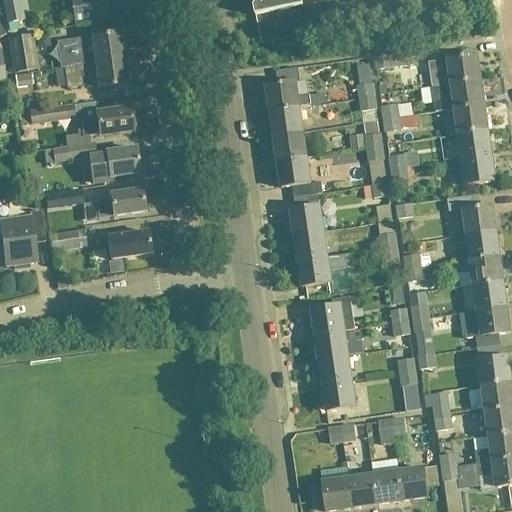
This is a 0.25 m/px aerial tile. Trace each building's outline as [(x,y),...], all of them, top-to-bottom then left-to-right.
[(0,0),(0,1),(5,26),(23,22),(18,0),(0,0)] [(73,26),(109,20),(105,0),(73,0),(69,1),(73,26)] [(136,0),(115,0),(110,1),(113,19),(139,15),(136,0)] [(259,0),(260,1),(257,5),(261,9),(263,17),(255,18),(261,48),(342,31),(338,11),(336,2),(316,7),(302,9),(300,0),(259,0)] [(346,32),(349,46),(359,44),(356,30),(346,32)] [(59,71),(64,70),(64,71),(123,63),(118,35),(82,41),(83,46),(75,48),(74,42),(55,45),(59,71)] [(37,72),(31,37),(7,41),(12,76),(37,72)] [(373,61),(375,74),(417,67),(415,54),(373,61)] [(446,63),(427,66),(431,91),(479,84),(475,58),(446,62),(446,63)] [(99,92),(127,88),(126,85),(129,82),(128,75),(124,74),(123,63),(64,71),(66,91),(81,89),(80,80),(91,78),(92,80),(97,79),(99,92)] [(269,116),(298,111),(309,110),(308,99),(297,100),(294,86),(299,85),(297,72),(275,75),(277,88),(265,90),(269,116)] [(479,84),(431,91),(434,116),(454,113),(483,109),(479,84)] [(357,102),(374,99),(372,86),(355,89),(357,102)] [(374,99),(357,102),(359,115),(376,112),(374,99)] [(71,107),(27,113),(30,128),(73,121),(71,107)] [(379,109),(381,122),(398,120),(396,107),(379,109)] [(487,134),(483,109),(454,113),(457,138),(487,134)] [(130,111),(95,116),(96,121),(81,124),(83,140),(99,138),(99,139),(133,134),(130,111)] [(298,111),(269,116),(273,141),(302,136),(298,111)] [(381,122),(383,135),(400,133),(398,120),(381,122)] [(461,163),(490,159),(487,134),(457,138),(461,163)] [(302,136),(273,141),(276,166),(306,161),(302,136)] [(380,136),(378,136),(363,138),(364,151),(382,149),(380,136)] [(135,152),(106,156),(94,158),(93,146),(66,150),(68,164),(88,161),(92,188),(111,185),(110,181),(139,177),(135,152)] [(384,162),(382,149),(364,151),(366,164),(367,164),(382,163),(384,162)] [(66,150),(51,152),(54,167),(68,164),(66,150)] [(389,173),(406,170),(404,157),(387,160),(389,173)] [(494,185),(490,159),(461,163),(465,189),(494,185)] [(306,161),(276,166),(280,191),(290,190),(292,202),(318,198),(318,197),(321,196),(320,184),(309,186),(306,161)] [(406,170),(389,173),(391,186),(407,183),(406,170)] [(387,185),(385,185),(370,188),(372,201),(389,199),(387,185)] [(141,193),(109,197),(110,204),(97,206),(99,220),(112,218),(112,220),(145,216),(141,193)] [(80,194),(56,197),(58,211),(82,207),(80,194)] [(294,240),(323,235),(320,210),(318,198),(292,202),(294,214),(291,215),(294,240)] [(462,212),(481,210),(479,198),(447,202),(448,215),(462,213),(462,212)] [(411,206),(394,208),(396,222),(413,220),(411,206)] [(466,238),(495,234),(492,208),(481,210),(462,212),(462,213),(466,238)] [(0,224),(0,233),(1,242),(0,241),(0,264),(4,264),(5,271),(13,269),(13,273),(28,271),(28,267),(35,266),(32,239),(43,238),(40,214),(28,216),(29,220),(0,224)] [(83,234),(48,240),(51,256),(86,250),(83,234)] [(106,241),(109,263),(150,256),(147,234),(106,241)] [(462,264),(499,259),(495,234),(466,238),(468,253),(461,254),(462,264)] [(298,265),(327,260),(323,235),(294,240),(298,265)] [(396,249),(394,236),(377,238),(379,251),(396,249)] [(398,262),(396,249),(379,251),(381,264),(398,262)] [(331,286),(329,273),(349,270),(347,257),(327,260),(298,265),(302,290),(331,286)] [(404,272),(420,270),(418,257),(402,259),(404,272)] [(473,289),(502,284),(499,259),(462,264),(458,265),(460,277),(471,275),(473,289)] [(110,266),(111,276),(123,274),(122,264),(110,266)] [(420,270),(404,272),(406,285),(422,283),(420,270)] [(477,314),(506,310),(502,284),(473,289),(477,314)] [(311,313),(315,339),(344,335),(353,333),(349,301),(330,304),(331,310),(311,313)] [(411,323),(428,319),(426,307),(409,310),(411,323)] [(506,310),(477,314),(480,339),(509,335),(506,310)] [(406,312),(395,313),(389,314),(391,327),(408,325),(406,312)] [(428,319),(411,323),(413,336),(430,332),(428,319)] [(410,338),(408,325),(391,327),(393,340),(410,338)] [(347,360),(344,335),(315,339),(318,364),(347,360)] [(417,359),(419,373),(435,370),(433,357),(417,359)] [(322,389),(351,385),(347,360),(318,364),(322,389)] [(482,390),(511,385),(508,360),(479,364),(482,390)] [(415,374),(413,361),(396,364),(398,377),(415,374)] [(417,387),(415,374),(398,377),(400,390),(417,387)] [(355,410),(351,385),(322,389),(326,415),(355,410)] [(511,389),(511,385),(482,390),(486,415),(511,410),(511,389)] [(450,419),(448,406),(431,409),(433,422),(450,419)] [(490,440),(511,436),(511,410),(486,415),(490,440)] [(450,419),(433,422),(435,435),(452,432),(450,419)] [(405,437),(403,420),(390,422),(392,439),(405,437)] [(380,448),(393,446),(392,439),(390,422),(377,424),(380,448)] [(355,444),(353,427),(340,429),(342,446),(355,444)] [(329,448),(342,446),(340,429),(326,431),(329,448)] [(479,467),(511,462),(511,436),(490,440),(491,452),(477,454),(479,467)] [(443,472),(457,470),(455,457),(441,460),(443,472)] [(511,462),(479,467),(481,480),(495,478),(497,491),(511,488),(511,462)] [(371,467),(372,479),(377,508),(402,504),(398,475),(396,463),(371,467)] [(478,467),(457,470),(459,481),(459,482),(459,483),(460,491),(481,488),(480,480),(478,467)] [(445,485),(459,483),(459,482),(459,481),(457,470),(443,472),(444,485),(445,485)] [(424,472),(398,475),(402,504),(428,500),(424,472)] [(372,479),(347,483),(352,511),(377,508),(372,479)] [(325,511),(346,511),(352,511),(347,483),(322,486),(325,511)] [(459,483),(445,485),(448,511),(462,511),(460,491),(459,483)]
